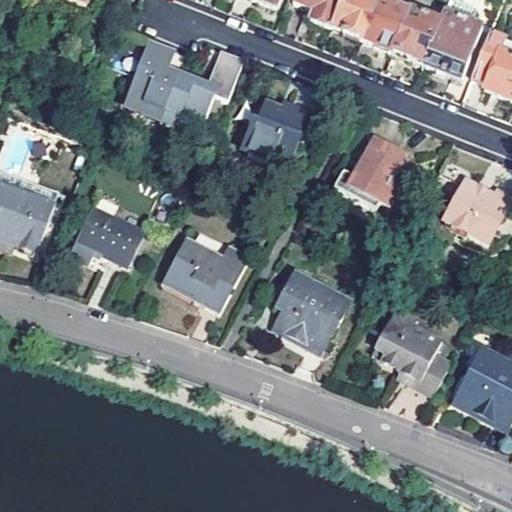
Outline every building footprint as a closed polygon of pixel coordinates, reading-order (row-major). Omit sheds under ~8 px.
[(52,0),(86,13),(90,0),(52,0)] [(246,0),(275,12),(279,0),(246,0)] [(331,31),(343,0),(295,0),(293,7),(313,15),(310,24),(331,33),(331,31)] [(362,46),(378,5),(379,3),(371,0),(343,0),(331,31),(343,36),(343,38),(362,46)] [(444,18),(477,31),(481,21),(478,13),(450,2),(444,18)] [(394,58),(409,17),(378,5),(362,46),(394,58)] [(423,70),(440,27),(410,15),(409,17),(394,58),(423,70)] [(440,27),(423,70),(462,85),(483,34),(477,31),(444,18),(440,27)] [(511,104),(511,60),(502,56),(507,42),(491,36),(473,83),(486,89),(484,93),(511,104)] [(214,104),(229,110),(248,64),(223,55),(208,90),(168,74),(176,55),(149,45),(124,107),(161,122),(159,128),(161,129),(165,119),(202,133),(214,104)] [(266,163),(264,168),(271,171),(273,166),(290,174),(301,148),(298,147),(310,118),(295,112),(293,117),(263,105),(244,155),(251,157),(266,163)] [(385,201),(394,184),(404,166),(419,173),(424,162),(378,138),(359,173),(347,167),(337,188),(379,209),(380,207),(381,208),(385,201)] [(263,171),(264,168),(266,163),(251,157),(248,165),(263,171)] [(2,174),(0,178),(0,189),(22,197),(27,183),(2,174)] [(0,238),(15,244),(39,253),(53,215),(55,209),(53,209),(58,195),(27,183),(22,197),(0,189),(0,238)] [(394,184),(385,201),(387,202),(390,201),(393,200),(396,198),(398,195),(399,191),(396,187),(394,184)] [(489,253),(511,209),(511,205),(497,198),(494,202),(469,188),(447,231),(489,253)] [(81,246),(104,257),(129,268),(145,233),(97,211),(81,246)] [(0,248),(12,253),(15,244),(0,238),(0,248)] [(196,303),(195,305),(222,319),(252,260),(231,249),(223,265),(185,245),(164,286),(196,303)] [(98,270),(104,257),(81,246),(75,260),(98,270)] [(313,284),(294,273),(273,309),(280,313),(270,331),(321,359),(330,340),(332,341),(352,306),(335,296),(336,295),(314,282),(313,284)] [(193,310),(195,305),(196,303),(164,286),(161,293),(193,310)] [(388,354),(384,361),(404,372),(410,376),(407,382),(436,397),(453,366),(437,357),(444,342),(416,327),(420,320),(400,309),(378,349),(388,354)] [(492,422),(490,425),(509,434),(511,429),(511,363),(483,348),(462,387),(467,390),(459,404),(492,422)] [(374,356),(384,361),(388,354),(378,349),(374,356)] [(400,378),(407,382),(410,376),(404,372),(400,378)] [(452,404),(490,425),(492,422),(459,404),(467,390),(462,387),(452,404)]
